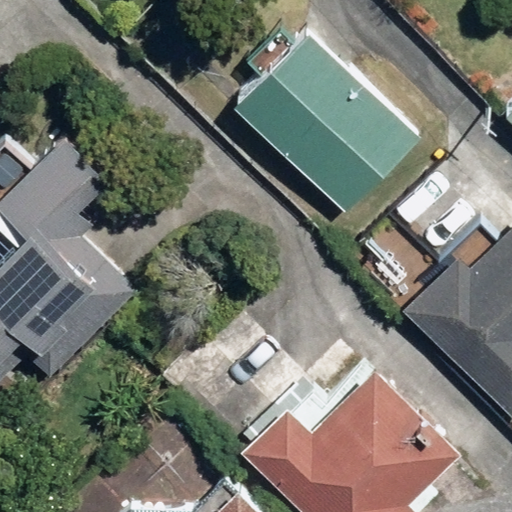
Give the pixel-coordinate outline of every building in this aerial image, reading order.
[(249,85),(356,196),(433,122),(326,11),(249,85)] [(0,194),(0,365),(4,369),(38,337),(61,360),(147,277),(93,221),(105,210),(89,193),(122,161),(80,118),(0,194)] [(413,296),(511,398),(511,219),(479,252),(469,243),(413,296)] [(255,431),(330,511),(438,511),(420,492),(473,440),(389,349),(325,412),(302,388),(255,431)] [(147,511),(298,511),(254,465),(205,510),(155,505),(147,511)]
